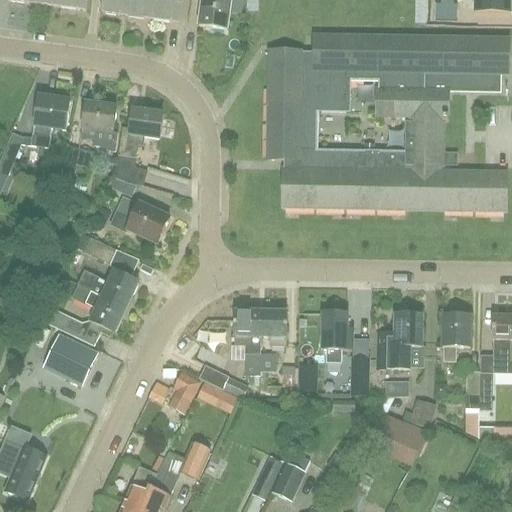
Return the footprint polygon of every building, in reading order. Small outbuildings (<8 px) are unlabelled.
[(35,0),(35,7),(60,10),(61,0),(35,0)] [(61,0),(60,10),(86,14),(87,0),(61,0)] [(104,0),(102,15),(129,19),(131,0),(104,0)] [(131,0),(129,19),(154,22),(156,0),(131,0)] [(183,0),(156,0),(154,22),(168,24),(180,26),(183,0)] [(229,33),(232,0),(204,0),(201,29),(229,33)] [(453,6),(453,0),(441,0),(442,5),(435,6),(434,22),(457,22),(457,6),(453,6)] [(511,16),(510,0),(475,0),(475,15),(511,16)] [(314,37),(314,47),(314,54),(270,54),(269,107),(268,163),(291,163),(291,171),(284,171),(283,212),(506,215),(507,177),(444,176),(444,166),(451,166),(451,157),(444,157),(445,124),(449,124),(449,120),(448,120),(449,84),(490,85),(491,77),(507,77),(507,79),(509,79),(509,41),(507,41),(507,43),(478,42),(478,40),(476,40),(476,42),(448,42),(448,40),(445,40),(445,42),(417,41),(417,39),(414,39),(414,41),(386,40),(386,39),(383,39),(383,40),(347,40),(348,38),(345,38),(345,40),(317,39),(317,37),(314,37)] [(22,148),(49,151),(51,133),(66,135),(70,104),(39,100),(33,141),(24,139),(23,140),(25,141),(22,148)] [(86,106),(82,141),(95,142),(94,148),(99,149),(110,154),(116,154),(118,135),(113,134),(116,110),(86,106)] [(122,130),(115,181),(143,188),(147,174),(134,170),(137,148),(143,148),(144,140),(159,142),(163,116),(132,112),(130,131),(122,130)] [(22,148),(25,141),(23,140),(12,136),(0,164),(0,176),(9,179),(22,148)] [(92,171),(95,155),(67,150),(56,194),(69,200),(77,168),(92,171)] [(137,189),(115,181),(107,189),(131,200),(137,189)] [(157,246),(169,220),(138,206),(138,207),(122,200),(116,213),(131,220),(126,231),(157,246)] [(82,238),(76,251),(84,255),(110,267),(117,253),(105,247),(90,241),(87,240),(82,238)] [(85,274),(78,288),(127,310),(139,285),(131,281),(113,274),(108,285),(85,274)] [(90,324),(101,329),(99,333),(110,338),(112,334),(115,336),(127,310),(78,288),(72,301),(95,313),(90,324)] [(76,341),(82,326),(56,313),(56,314),(48,311),(43,324),(76,341)] [(235,314),(234,348),(245,348),(245,357),(244,357),(244,363),(244,378),(260,379),(260,356),(261,356),(261,339),(261,314),(235,314)] [(261,314),(261,339),(270,339),(270,348),(287,348),(287,314),(261,314)] [(322,352),(327,353),(327,365),(341,365),(341,353),(352,353),(353,332),(347,332),(347,316),(346,316),(323,315),(322,352)] [(396,317),(395,337),(379,336),(378,371),(410,372),(411,350),(423,350),(423,318),(396,317)] [(470,351),(471,319),(444,318),(443,350),(445,350),(445,364),(455,364),(456,350),(470,351)] [(493,375),(493,376),(511,376),(511,319),(494,319),(493,349),(493,359),(493,375)] [(97,358),(59,339),(44,370),(82,388),(97,358)] [(260,379),(260,380),(260,375),(276,375),(276,357),(261,356),(260,356),(260,379)] [(370,359),(353,359),(352,359),(351,397),(369,397),(370,359)] [(295,390),(295,369),(282,369),(282,390),(295,390)] [(466,412),(466,434),(479,441),(479,414),(492,413),(493,376),(493,375),(480,375),(479,399),(466,399),(466,412)] [(467,375),(466,399),(479,399),(480,375),(467,375)] [(203,387),(183,376),(175,390),(178,391),(169,408),(186,418),(203,387)] [(243,402),(249,389),(229,380),(223,392),(243,402)] [(409,384),(385,385),(386,400),(409,400),(409,384)] [(430,432),(437,408),(417,402),(413,416),(405,414),(403,423),(430,432)] [(413,470),(427,435),(379,415),(367,445),(364,444),(360,452),(359,452),(355,458),(372,467),(375,461),(374,460),(377,455),(413,470)] [(511,425),(497,426),(498,436),(511,434),(511,425)] [(9,444),(0,463),(0,473),(10,478),(4,493),(28,503),(47,457),(24,447),(22,449),(9,444)] [(196,484),(210,453),(193,446),(180,477),(196,484)] [(306,476),(305,476),(310,464),(292,455),(287,467),(286,467),(272,496),(292,505),(306,476)] [(481,480),(495,493),(508,479),(505,476),(510,470),(499,460),(481,480)] [(141,511),(145,504),(147,505),(149,500),(147,499),(150,491),(156,477),(140,470),(122,511),(141,511)] [(265,503),(276,480),(263,474),(252,497),(265,503)] [(158,495),(150,491),(147,499),(149,500),(147,505),(145,504),(141,511),(165,511),(178,481),(166,476),(158,495)] [(348,479),(332,509),(330,511),(357,511),(364,500),(369,490),(348,479)]
